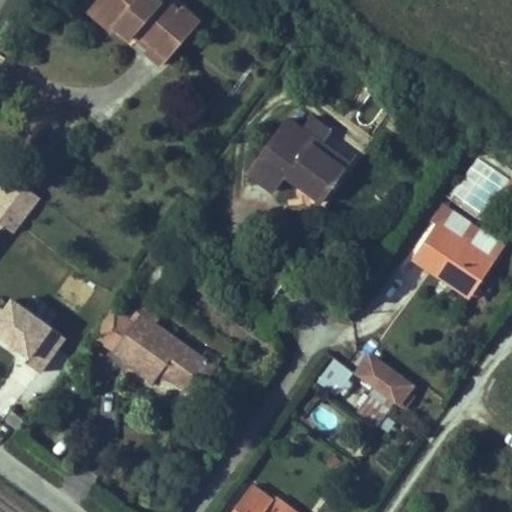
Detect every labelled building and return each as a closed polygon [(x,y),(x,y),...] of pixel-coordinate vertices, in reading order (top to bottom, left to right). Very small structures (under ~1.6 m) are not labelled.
[(155,70),(188,23),(169,9),(165,14),(145,0),(102,0),(102,2),(99,0),(85,0),(76,15),(98,31),(117,44),(120,40),(135,50),(132,54),(155,70)] [(98,31),(76,15),(70,22),(93,38),(98,31)] [(406,119),(390,107),(377,125),(393,137),(406,119)] [(317,147),(280,119),(242,170),(271,192),(285,174),(322,202),(341,176),(312,155),(317,147)] [(325,137),(317,147),(312,155),(341,176),(354,159),(325,137)] [(509,193),(511,194),(511,176),(476,155),(449,201),(490,225),(509,193)] [(0,233),(4,228),(14,236),(42,201),(10,176),(0,188),(0,233)] [(432,281),(457,243),(426,220),(399,257),(432,281)] [(483,263),(457,243),(432,281),(456,300),(483,263)] [(0,346),(42,376),(67,341),(12,303),(4,314),(0,311),(0,346)] [(105,357),(146,386),(152,378),(174,394),(196,364),(150,331),(159,319),(138,304),(123,326),(126,328),(105,357)] [(342,396),(354,371),(329,359),(317,384),(342,396)] [(367,360),(354,377),(363,384),(390,404),(403,388),(367,360)] [(207,372),(196,364),(174,394),(186,403),(207,372)] [(366,435),(385,412),(365,396),(346,419),(366,435)] [(278,511),(263,501),(259,508),(236,491),(221,511),(278,511)]
